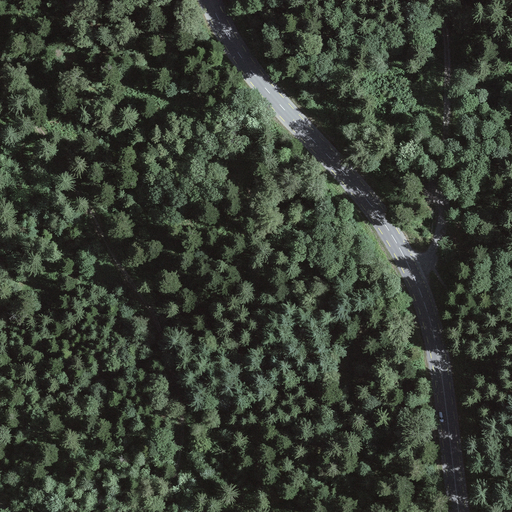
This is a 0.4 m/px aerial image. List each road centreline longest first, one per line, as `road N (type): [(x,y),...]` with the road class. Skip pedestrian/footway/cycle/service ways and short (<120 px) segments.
road 1 (secondary): [(209,0),(254,75),(363,195),(414,277),(437,351),(458,511)]
road 2 (track): [(430,259),(447,125),(444,0)]
